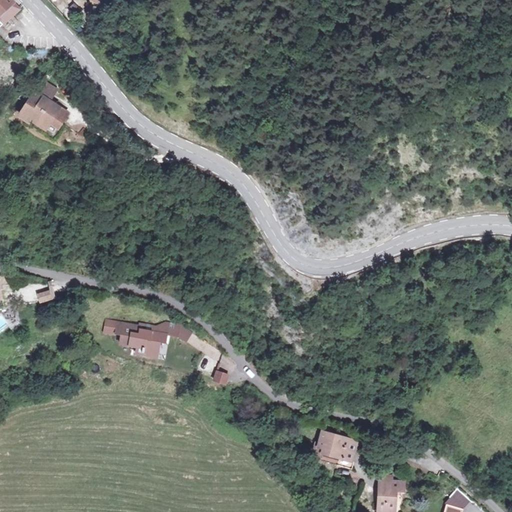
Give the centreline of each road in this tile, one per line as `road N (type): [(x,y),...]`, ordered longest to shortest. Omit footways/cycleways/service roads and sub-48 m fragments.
road 1 (secondary): [(511,227),(451,229),(328,269),(295,264),(242,186),(138,118),(33,0)]
road 2 (unclassified): [(495,511),(457,475),(386,428),(279,400),(185,309),(0,269)]
